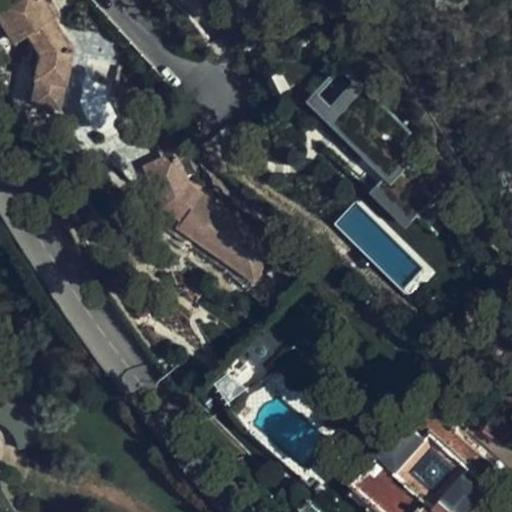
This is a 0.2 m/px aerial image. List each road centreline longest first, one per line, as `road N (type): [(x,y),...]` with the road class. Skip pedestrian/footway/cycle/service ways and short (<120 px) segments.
road 1 (tertiary): [(0,167),(121,353),(256,511)]
road 2 (residential): [(223,89),(174,64),(116,0)]
